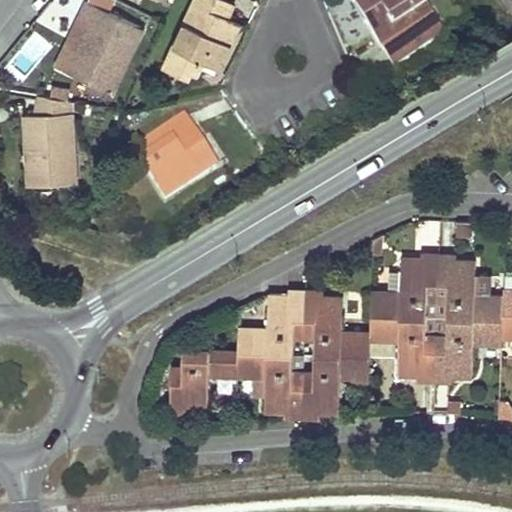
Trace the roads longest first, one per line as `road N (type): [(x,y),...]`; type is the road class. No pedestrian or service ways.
road 1 (tertiary): [(61,342),(511,65)]
road 2 (residential): [(511,205),(407,203),(180,316),(151,344),(131,384),(131,425)]
road 3 (residential): [(136,434),(170,446),(447,425),(511,435)]
